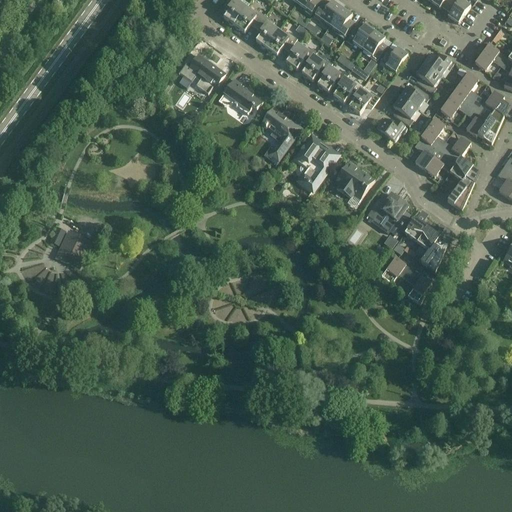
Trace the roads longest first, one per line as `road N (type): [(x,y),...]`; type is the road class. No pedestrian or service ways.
road 1 (residential): [(361,138),(210,29),(214,0)]
road 2 (secondary): [(0,136),(101,0)]
road 3 (residential): [(468,225),(433,211),(361,138)]
